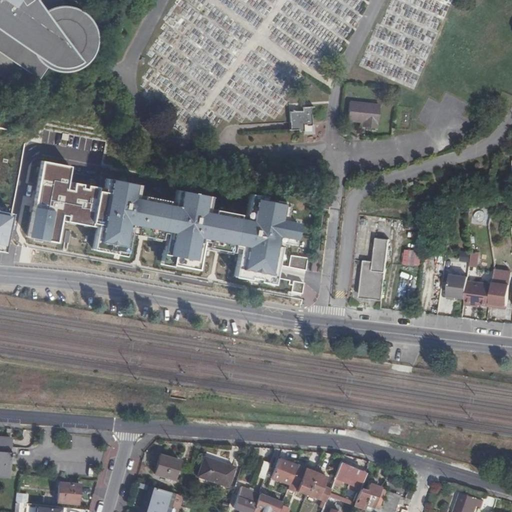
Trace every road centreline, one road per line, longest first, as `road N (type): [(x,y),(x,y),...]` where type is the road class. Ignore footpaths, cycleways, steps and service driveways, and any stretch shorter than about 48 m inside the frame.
road 1 (residential): [(511,347),(0,275)]
road 2 (residential): [(128,426),(334,443),(429,465)]
road 3 (residential): [(0,416),(128,426)]
